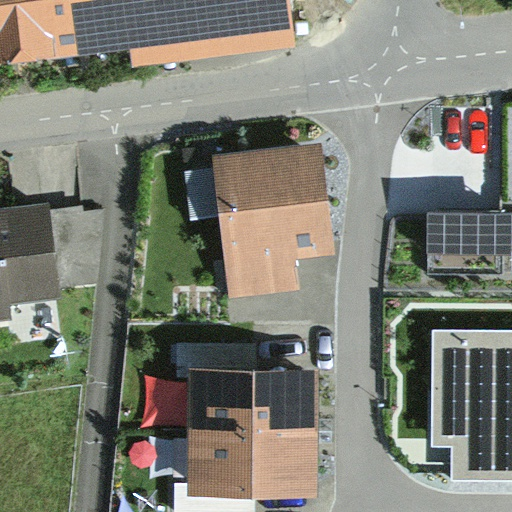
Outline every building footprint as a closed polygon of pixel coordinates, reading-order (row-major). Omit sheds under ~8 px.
[(0,0),(0,65),(130,50),(132,66),(295,47),(289,0),(0,0)] [(323,242),(314,153),(227,162),(236,251),(323,242)] [(0,290),(50,286),(42,212),(0,216),(0,290)] [(511,334),(436,334),(435,444),(456,445),(455,477),(511,477),(511,334)] [(313,378),(201,377),(200,484),(313,485),(313,378)]
